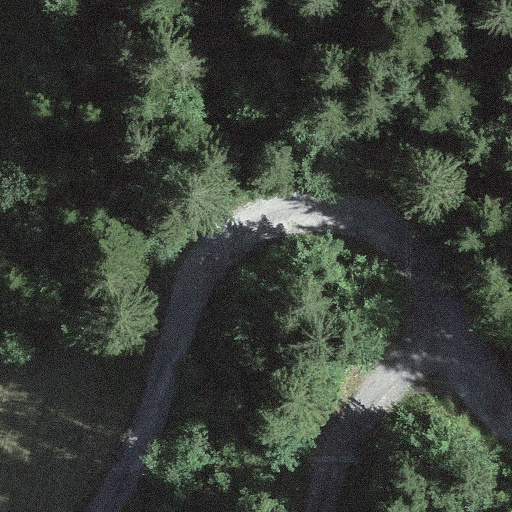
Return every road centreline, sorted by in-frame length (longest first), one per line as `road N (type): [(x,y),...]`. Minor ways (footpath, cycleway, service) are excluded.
road 1 (track): [(117,511),(157,437),(195,294),(234,232),(297,215),(371,232),(418,280),(511,422)]
road 2 (track): [(329,511),(356,384),(464,349)]
